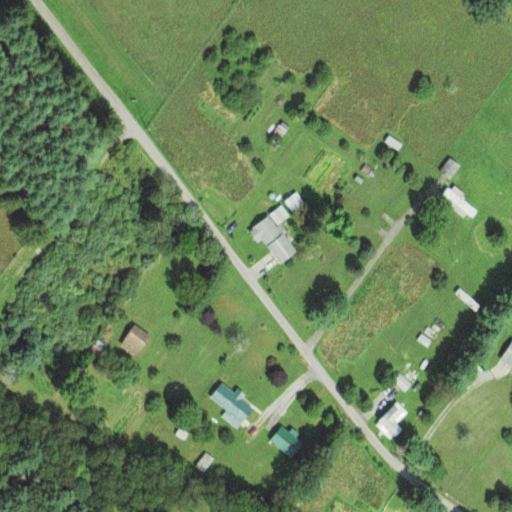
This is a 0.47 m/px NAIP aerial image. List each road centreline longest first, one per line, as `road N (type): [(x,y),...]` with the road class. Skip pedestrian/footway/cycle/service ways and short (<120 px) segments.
road 1 (residential): [(458,511),(394,464),(36,0)]
road 2 (residential): [(0,297),(135,128)]
